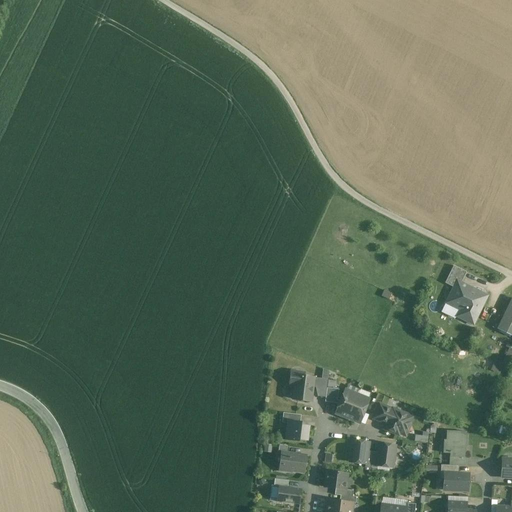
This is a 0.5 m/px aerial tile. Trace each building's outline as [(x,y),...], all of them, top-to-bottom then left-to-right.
[(365,274),(369,263),(353,257),(348,267),(365,274)] [(466,273),(453,266),(445,284),(454,288),(457,281),(461,283),(466,273)] [(478,293),(466,288),(467,286),(461,283),(457,281),(454,288),(446,304),(460,311),(457,317),(473,325),(477,317),(476,316),(486,296),(478,293)] [(511,300),(498,329),(511,335),(511,300)] [(304,374),(291,373),(290,385),(295,386),(293,400),(311,402),(313,387),(314,378),(303,377),(304,374)] [(328,380),(314,378),(313,387),(315,388),(318,397),(325,398),(327,388),(328,380)] [(339,390),(327,388),(325,398),(325,402),(337,404),(340,405),(341,402),(337,400),(339,390)] [(368,400),(345,391),(341,402),(340,405),(336,414),(359,423),(368,400)] [(412,418),(393,410),(393,411),(380,405),(374,418),(387,424),(389,428),(388,431),(397,434),(407,430),(406,425),(410,423),(412,418)] [(301,415),(283,413),(282,423),(287,424),(287,421),(300,422),(301,415)] [(300,422),(287,421),(287,424),(285,441),(299,442),(299,440),(308,441),(310,427),(301,426),(302,423),(300,422)] [(466,433),(447,431),(446,441),(444,441),(443,453),(450,454),(450,457),(465,458),(466,433)] [(422,436),(415,435),(415,441),(427,442),(428,432),(422,432),(422,436)] [(368,443),(353,441),(352,447),(351,447),(350,455),(351,455),(350,463),(365,464),(367,451),(368,443)] [(395,446),(380,444),(379,453),(377,466),(392,468),(393,461),(394,461),(395,452),(394,452),(395,446)] [(289,447),(279,446),(278,454),(282,455),(282,453),(288,454),(289,447)] [(373,452),(367,451),(365,464),(365,468),(371,469),(371,468),(373,452)] [(288,454),(282,453),(282,455),(280,468),(286,468),(288,471),(304,473),(306,456),(288,454)] [(465,458),(450,457),(449,466),(459,466),(467,467),(468,458),(465,458)] [(511,459),(504,459),(502,461),(501,477),(511,477),(511,459)] [(449,466),(441,465),(440,479),(444,479),(444,473),(458,474),(459,466),(449,466)] [(347,474),(327,472),(325,488),(335,489),(345,490),(347,474)] [(458,474),(444,473),(444,479),(444,490),(468,492),(468,475),(458,474)] [(289,481),(275,479),(274,486),(279,487),(288,488),(289,481)] [(288,488),(279,487),(277,502),(300,505),(302,490),(288,488)] [(345,490),(335,489),(335,495),(340,496),(353,497),(353,491),(345,490)] [(353,497),(340,496),(340,502),(352,503),(355,504),(356,497),(353,497)] [(340,502),(329,500),(327,511),(351,511),(352,503),(340,502)] [(414,511),(416,504),(408,503),(407,509),(406,511),(414,511)] [(466,504),(449,503),(447,511),(452,511),(453,511),(466,511),(466,504)]
